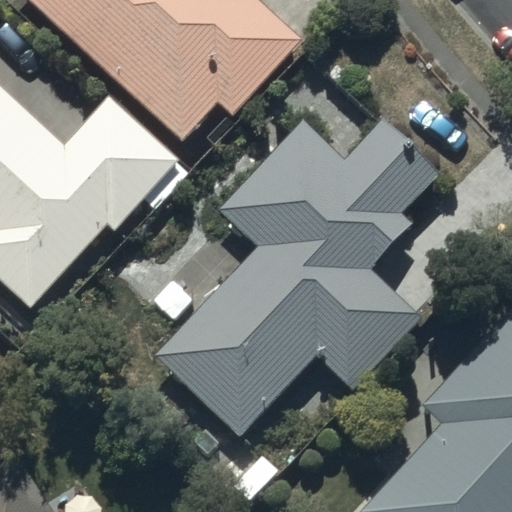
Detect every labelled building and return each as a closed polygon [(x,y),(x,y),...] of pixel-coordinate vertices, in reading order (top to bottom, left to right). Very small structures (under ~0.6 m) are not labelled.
[(12,0),(183,157),(218,120),(233,133),(305,56),(244,0),(12,0)] [(66,161),(0,100),(0,294),(32,324),(108,240),(115,247),(147,212),(156,221),(190,184),(110,112),(66,161)] [(241,454),(317,372),(351,404),(420,329),(372,284),(413,240),(404,231),(443,189),(384,135),(347,176),(303,135),(219,226),(257,260),(153,372),(241,454)] [(511,511),(511,322),(421,422),(441,440),(374,511),(511,511)] [(0,511),(45,511),(20,472),(0,484),(0,511)]
